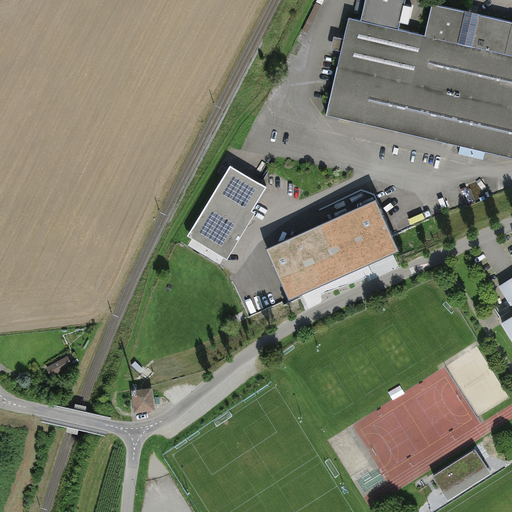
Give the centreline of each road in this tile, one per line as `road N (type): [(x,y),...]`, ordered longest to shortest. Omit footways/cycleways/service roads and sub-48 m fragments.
road 1 (residential): [(511,222),(322,308),(136,433)]
road 2 (unclassified): [(136,433),(0,398)]
